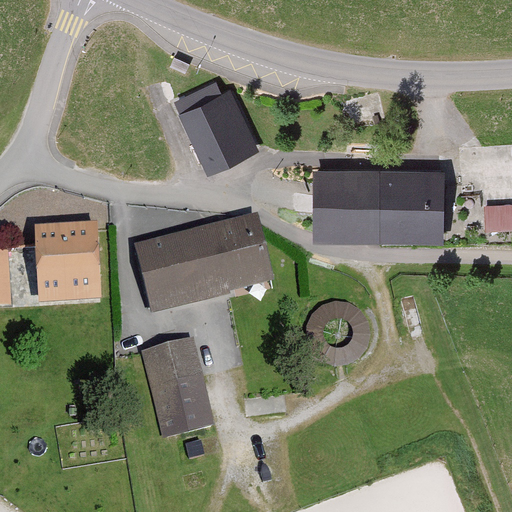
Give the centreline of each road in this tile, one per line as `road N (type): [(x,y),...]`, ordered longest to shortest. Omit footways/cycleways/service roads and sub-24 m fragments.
road 1 (residential): [(28,158),(123,190),(223,200),(321,249),(511,260)]
road 2 (tertiary): [(139,0),(319,63),(511,77)]
road 3 (residential): [(28,158),(80,0)]
